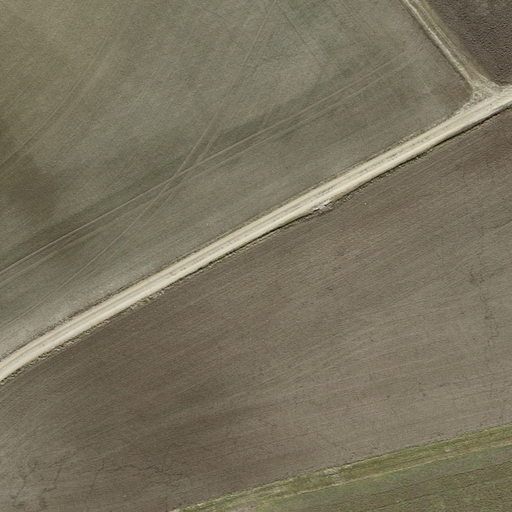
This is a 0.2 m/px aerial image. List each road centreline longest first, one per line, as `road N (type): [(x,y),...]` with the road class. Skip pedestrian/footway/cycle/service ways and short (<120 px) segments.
road 1 (track): [(0,375),(70,329),(511,97)]
road 2 (track): [(196,511),(511,433)]
road 3 (track): [(502,102),(407,0)]
